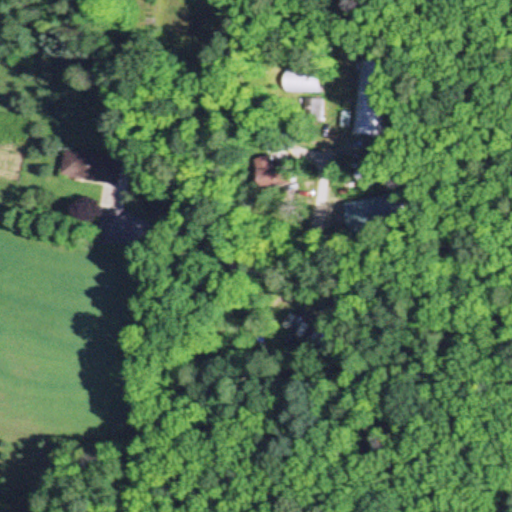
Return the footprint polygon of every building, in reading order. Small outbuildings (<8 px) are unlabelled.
[(352,136),(384,139),(392,64),(360,60),(352,136)] [(287,96),(323,96),(323,74),(287,74),(287,96)] [(323,127),(323,100),(305,100),(305,127),(323,127)] [(61,177),(118,187),(122,162),(65,152),(61,177)] [(281,188),(283,161),(262,160),(261,187),(281,188)] [(373,181),(369,171),(360,174),(364,185),(373,181)]
